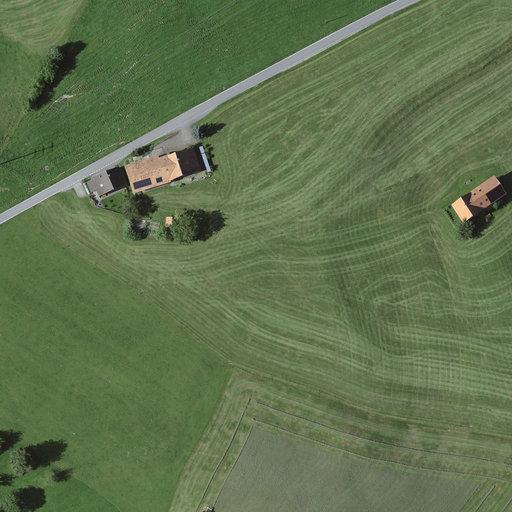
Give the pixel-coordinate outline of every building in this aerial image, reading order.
[(158,158),(125,168),(133,194),(201,174),(194,151),(159,161),(158,158)] [(118,169),(88,181),(92,192),(97,190),(99,195),(124,185),(118,169)] [(495,179),(452,206),(462,224),(506,197),(495,179)] [(136,212),(132,224),(144,227),(148,215),(136,212)] [(178,218),(167,218),(167,230),(178,230),(178,218)]
